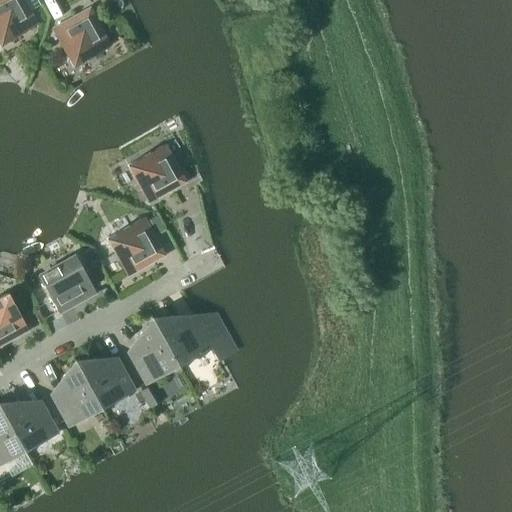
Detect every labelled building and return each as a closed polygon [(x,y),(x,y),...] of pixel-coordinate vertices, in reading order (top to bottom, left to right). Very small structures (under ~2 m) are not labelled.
[(0,0),(0,45),(36,25),(22,0),(0,0)] [(73,66),(109,46),(89,10),(52,30),(73,66)] [(127,165),(147,202),(184,181),(164,145),(127,165)] [(106,238),(126,275),(163,254),(143,218),(106,238)] [(162,227),(159,221),(151,226),(155,232),(162,227)] [(39,276),(59,312),(95,292),(75,255),(39,276)] [(0,296),(0,344),(28,329),(8,293),(0,296)] [(150,314),(182,372),(183,372),(179,366),(212,348),(194,315),(193,315),(196,321),(184,328),(178,316),(162,316),(161,317),(155,321),(150,313),(150,314)] [(149,314),(153,322),(146,326),(146,325),(137,338),(143,351),(132,357),(128,351),(127,352),(145,385),(178,366),(182,373),(182,372),(150,314),(149,314)] [(105,415),(73,356),(72,356),(77,364),(69,368),(60,381),(66,393),(54,399),(51,393),(50,394),(68,427),(101,409),(105,415)] [(73,356),(105,415),(106,415),(102,408),(134,391),(135,390),(117,357),(116,358),(119,364),(107,370),(101,358),(85,359),(85,360),(78,364),(73,356)] [(144,396),(149,404),(154,402),(144,385),(139,388),(144,396)] [(135,390),(134,391),(139,399),(144,396),(139,388),(135,390)] [(0,405),(0,406),(28,458),(29,457),(25,451),(58,433),(40,400),(39,400),(42,407),(30,413),(24,401),(7,402),(8,402),(0,406),(0,405)] [(28,458),(0,406),(0,465),(24,452),(28,458)]
